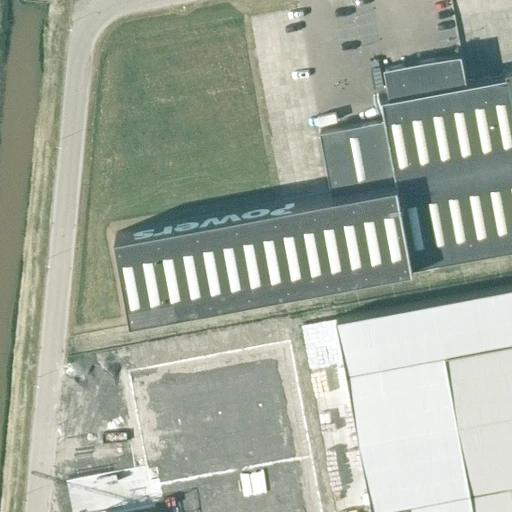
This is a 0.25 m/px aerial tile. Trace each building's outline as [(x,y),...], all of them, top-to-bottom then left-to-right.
[(386,117),(320,129),(332,192),(116,233),(131,317),(511,245),(511,73),(467,82),(461,52),(384,67),(390,96),(382,98),(386,117)] [(98,226),(123,225),(123,207),(98,208),(98,226)] [(117,244),(106,245),(111,288),(122,287),(117,244)] [(511,511),(511,284),(337,317),(373,509),(408,503),(409,511),(511,511)] [(160,511),(153,511),(326,511),(293,334),(132,365),(160,511)]
